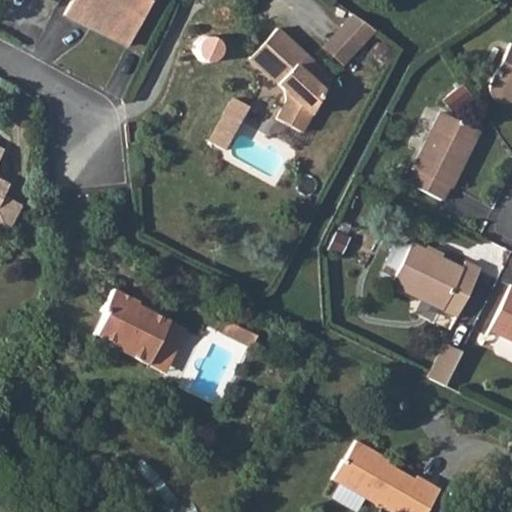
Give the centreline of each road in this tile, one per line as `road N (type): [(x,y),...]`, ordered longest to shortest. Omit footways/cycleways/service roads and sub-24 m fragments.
road 1 (track): [(511,429),(285,323),(311,244),(412,47)]
road 2 (residential): [(0,55),(63,91),(90,158)]
